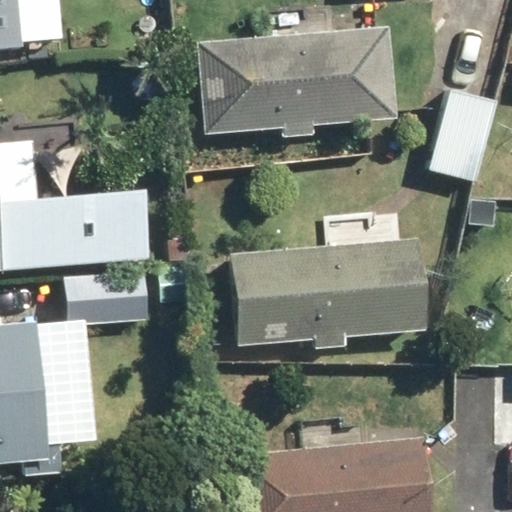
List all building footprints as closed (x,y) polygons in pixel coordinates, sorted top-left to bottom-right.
[(0,0),(0,50),(14,50),(10,0),(0,0)] [(188,42),(196,134),(392,117),(384,25),(188,42)] [(443,88),(422,167),(469,180),(490,100),(443,88)] [(0,269),(150,256),(145,199),(31,209),(25,140),(0,141),(0,269)] [(223,253),(230,343),(419,329),(413,239),(223,253)] [(56,275),(59,324),(142,319),(139,271),(56,275)] [(0,322),(0,467),(41,465),(32,320),(0,322)] [(511,362),(497,362),(495,439),(511,439),(511,362)] [(231,454),(236,511),(428,511),(421,435),(231,454)]
